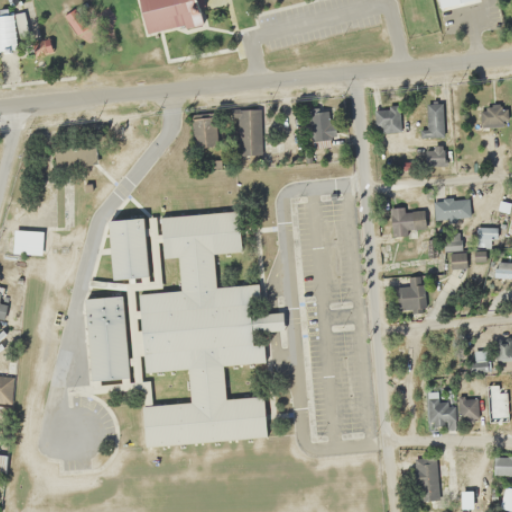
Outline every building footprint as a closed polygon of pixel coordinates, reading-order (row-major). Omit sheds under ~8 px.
[(131,0),(189,0),(194,18),(140,33),(131,0)] [(432,0),(465,0),(434,8),(432,0)] [(78,18),(72,11),(65,16),(71,23),(78,18)] [(0,50),(13,51),(13,17),(0,16),(0,50)] [(424,101),(424,138),(441,138),(441,101),(424,101)] [(401,132),(400,105),(374,105),(374,132),(401,132)] [(477,128),(494,133),(501,112),(484,107),(477,128)] [(308,111),(312,148),(335,145),(330,108),(308,111)] [(443,147),(424,147),(424,164),(443,164),(443,147)] [(434,199),(434,219),(467,219),(467,199),(434,199)] [(150,213),(154,257),(170,255),(172,286),(129,290),(136,376),(179,372),(181,398),(133,403),(137,441),(259,431),(255,391),(217,395),(214,362),(263,357),(260,329),(280,328),(278,306),(253,308),(250,277),(210,280),(208,250),(236,247),(232,206),(150,213)] [(407,230),(423,230),(423,208),(390,208),(390,235),(407,235),(407,230)] [(99,216),(135,213),(139,269),(103,272),(99,216)] [(476,247),(492,247),(492,227),(476,227),(476,247)] [(443,249),(460,249),(460,233),(443,233),(443,249)] [(464,252),(449,252),(449,268),(464,268),(464,252)] [(511,261),(495,260),(493,277),(511,279),(511,261)] [(396,311),(423,309),(421,275),(407,276),(408,285),(395,286),(396,311)] [(74,293),(113,289),(122,374),(83,379),(74,293)] [(495,342),(494,357),(507,359),(509,343),(495,342)] [(470,370),(489,369),(487,349),(468,351),(470,370)] [(487,422),(505,422),(505,396),(487,396),(487,422)] [(452,398),(427,398),(427,422),(452,422),(452,398)] [(459,399),(459,419),(476,419),(476,399),(459,399)] [(511,476),(511,455),(491,456),(491,477),(511,476)] [(436,500),(436,459),(411,459),(412,500),(436,500)] [(499,508),(511,510),(511,489),(504,488),(499,508)]
